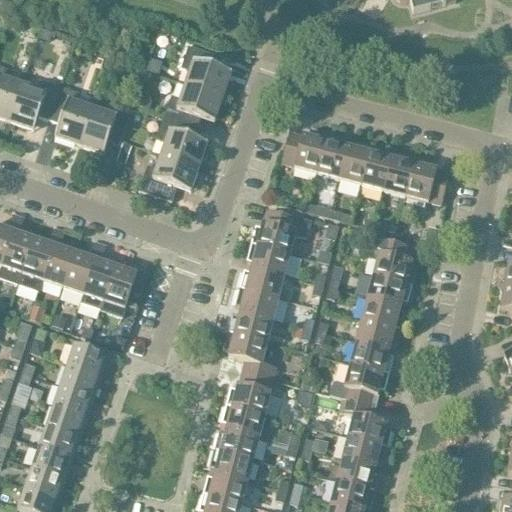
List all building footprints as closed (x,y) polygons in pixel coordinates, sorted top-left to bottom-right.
[(391,0),(394,3),(399,6),(405,6),(409,5),(412,17),(445,8),(444,8),(455,5),(453,0),(391,0)] [(41,32),(38,41),(47,45),(49,40),(53,41),(54,37),(41,32)] [(230,77),(217,72),(220,61),(187,50),(180,72),(189,75),(184,89),(222,102),(230,77)] [(0,122),(9,126),(22,88),(8,83),(11,74),(0,70),(0,122)] [(48,124),(60,91),(39,84),(35,93),(22,88),(9,126),(33,134),(38,120),(48,124)] [(213,126),(222,102),(184,89),(179,103),(170,99),(163,120),(196,132),(200,121),(213,126)] [(79,150),(91,112),(78,107),(81,98),(60,91),(48,124),(59,127),(54,141),(79,150)] [(119,148),(130,115),(108,107),(105,116),(91,112),(79,150),(103,158),(108,144),(119,148)] [(206,147),(193,142),(196,132),(163,120),(156,141),(165,145),(160,158),(198,171),(206,147)] [(316,178),(326,139),(309,135),(307,140),(302,139),(301,145),(288,141),(281,168),(294,171),(294,172),(316,178)] [(338,184),(347,151),(342,149),(344,144),(326,139),(316,178),(338,184)] [(360,190),(371,151),(353,146),(352,152),(347,151),(338,184),(360,190)] [(382,195),(391,162),(386,161),(388,155),(371,151),(360,190),(382,195)] [(190,196),(198,171),(160,158),(155,172),(146,169),(138,195),(171,206),(176,191),(190,196)] [(404,201),(415,162),(397,158),(396,163),(391,162),(382,195),(404,201)] [(440,209),(447,183),(434,179),(436,174),(430,172),(432,167),(415,162),(404,201),(427,207),(427,206),(440,209)] [(328,222),(330,214),(320,211),(318,220),(328,222)] [(338,225),(340,217),(330,214),(328,222),(338,225)] [(306,243),(310,226),(271,216),(267,230),(262,228),(261,234),(255,233),(251,248),(290,258),(295,240),(306,243)] [(11,218),(9,226),(19,229),(22,222),(11,218)] [(372,234),(374,225),(364,223),(362,231),(372,234)] [(382,237),(385,228),(374,225),(372,234),(382,237)] [(0,270),(1,271),(13,236),(17,237),(19,229),(9,226),(6,233),(0,231),(0,270)] [(60,243),(63,235),(52,232),(50,240),(60,243)] [(435,249),(439,236),(428,233),(425,246),(435,249)] [(33,243),(17,237),(13,236),(1,271),(0,272),(0,283),(17,289),(33,243)] [(41,285),(53,249),(57,251),(60,243),(50,240),(47,247),(33,243),(17,289),(37,296),(41,285)] [(412,266),(407,265),(410,252),(371,241),(367,258),(379,262),(375,280),(412,290),(417,273),(411,271),(412,266)] [(101,257),(103,249),(93,246),(91,254),(101,257)] [(284,280),(290,258),(251,248),(246,267),(252,268),(251,272),(284,280)] [(61,292),(73,256),(57,251),(53,249),(41,285),(61,292)] [(81,299),(93,263),(98,265),(101,257),(91,254),(88,261),(73,256),(61,292),(81,299)] [(81,299),(79,306),(100,313),(103,306),(115,270),(98,265),(93,263),(81,299)] [(100,313),(100,314),(121,321),(124,313),(130,295),(139,298),(145,283),(136,280),(136,278),(115,270),(103,306),(100,313)] [(278,303),(284,280),(251,272),(249,278),(244,277),(240,293),(278,303)] [(323,290),(326,281),(317,278),(315,288),(323,290)] [(408,307),(412,290),(375,280),(369,302),(400,310),(402,306),(408,307)] [(339,294),(341,284),(333,282),(330,292),(339,294)] [(320,301),(323,290),(315,288),(312,299),(320,301)] [(511,290),(504,289),(499,314),(511,315),(511,290)] [(336,305),(339,294),(330,292),(327,303),(336,305)] [(273,325),(278,303),(240,293),(235,311),(240,313),(239,317),(273,325)] [(0,301),(0,316),(7,318),(11,305),(0,301)] [(401,334),(405,318),(399,316),(400,310),(369,302),(363,325),(401,334)] [(267,347),(273,325),(239,317),(238,322),(232,321),(228,337),(267,347)] [(54,319),(51,330),(62,334),(66,323),(54,319)] [(312,335),(314,326),(305,323),(303,333),(312,335)] [(396,352),(401,334),(363,325),(357,346),(389,354),(390,350),(396,352)] [(328,339),(330,329),(321,327),(319,337),(328,339)] [(43,345),(46,336),(37,332),(33,342),(43,345)] [(83,332),(79,342),(89,346),(93,336),(83,332)] [(309,345),(312,335),(303,333),(300,342),(309,345)] [(261,371),(267,347),(228,337),(223,354),(229,356),(228,361),(248,367),(245,378),(272,385),(275,374),(261,371)] [(325,349),(328,339),(319,337),(316,347),(325,349)] [(24,355),(27,346),(17,342),(14,351),(24,355)] [(114,345),(111,351),(122,355),(126,344),(121,342),(114,345)] [(389,378),(394,361),(387,360),(389,354),(357,346),(351,369),(389,378)] [(100,383),(108,361),(74,349),(66,371),(100,383)] [(20,365),(24,355),(14,351),(10,362),(20,365)] [(511,381),(511,355),(503,359),(511,382),(511,381)] [(31,381),(34,371),(25,367),(21,378),(31,381)] [(384,396),(389,378),(351,369),(346,390),(332,386),(329,400),(343,403),(374,411),(379,395),(384,396)] [(93,403),(100,383),(66,371),(59,391),(93,403)] [(28,391),(31,381),(21,378),(18,387),(28,391)] [(264,420),(270,398),(268,398),(272,385),(245,378),(242,391),(237,389),(235,395),(230,393),(225,410),(264,420)] [(0,392),(9,396),(13,386),(2,383),(0,390),(0,392)] [(86,423),(93,403),(59,391),(52,411),(86,423)] [(0,404),(6,406),(9,396),(0,392),(0,404)] [(386,428),(371,424),(374,411),(343,403),(339,417),(353,420),(347,442),(386,452),(391,435),(385,433),(386,428)] [(17,422),(21,412),(11,409),(7,419),(17,422)] [(258,442),(264,420),(225,410),(221,427),(227,429),(226,433),(258,442)] [(79,444),(86,423),(52,411),(45,432),(79,444)] [(14,432),(17,422),(7,419),(4,429),(14,432)] [(72,464),(79,444),(45,432),(38,452),(72,464)] [(252,465),(258,442),(226,433),(224,439),(218,437),(214,454),(252,465)] [(297,452),(300,442),(291,440),(289,450),(297,452)] [(382,469),(386,452),(347,442),(341,464),(375,472),(376,467),(382,469)] [(312,456),(314,445),(306,443),(303,454),(312,456)] [(295,462),(297,452),(289,450),(286,460),(295,462)] [(65,484),(72,464),(38,452),(31,473),(65,484)] [(247,486),(252,465),(214,454),(209,472),(215,473),(214,478),(247,486)] [(309,465),(312,456),(303,454),(300,463),(309,465)] [(375,496),(379,478),(374,477),(375,472),(341,464),(336,486),(375,496)] [(58,505),(65,484),(31,473),(23,494),(58,505)] [(241,508),(247,486),(214,478),(213,483),(207,482),(202,498),(241,508)] [(286,496),(289,486),(280,484),(277,494),(286,496)] [(366,511),(370,511),(375,496),(336,486),(330,507),(347,511),(364,511),(366,511)] [(300,500),(303,489),(294,487),(291,498),(300,500)] [(55,511),(58,505),(23,494),(17,511),(55,511)] [(283,507),(286,496),(277,494),(275,505),(283,507)] [(240,511),(241,508),(202,498),(198,511),(240,511)] [(298,510),(300,500),(291,498),(289,508),(298,510)] [(511,511),(511,503),(502,502),(500,511),(511,511)]
